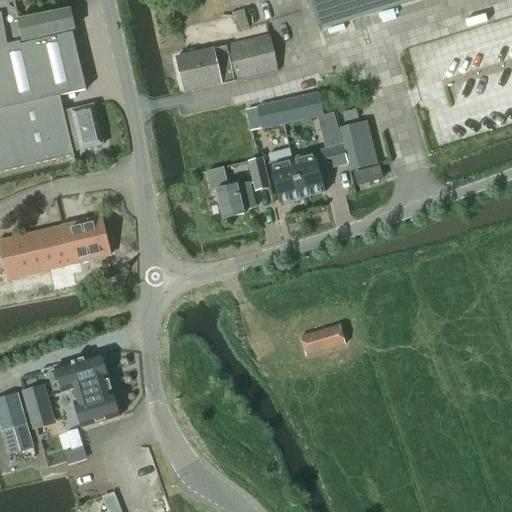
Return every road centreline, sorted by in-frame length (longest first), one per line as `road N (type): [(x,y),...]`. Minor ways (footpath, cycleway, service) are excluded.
road 1 (unclassified): [(153,291),(511,175)]
road 2 (tertiary): [(153,291),(139,152),(107,0)]
road 3 (tertiary): [(243,511),(191,475),(162,426),(149,357),(153,291)]
